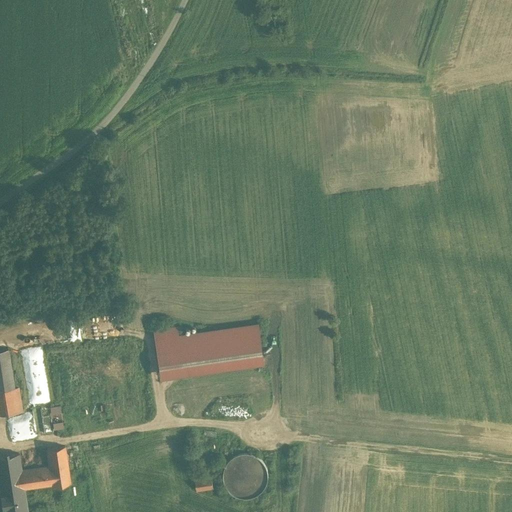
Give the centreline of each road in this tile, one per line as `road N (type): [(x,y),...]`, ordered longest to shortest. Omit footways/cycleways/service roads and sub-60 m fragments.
road 1 (unclassified): [(0,202),(94,135),(144,71),(183,0)]
road 2 (track): [(511,460),(270,432)]
